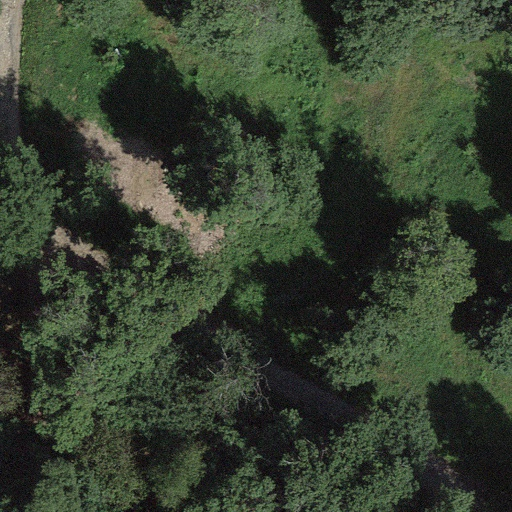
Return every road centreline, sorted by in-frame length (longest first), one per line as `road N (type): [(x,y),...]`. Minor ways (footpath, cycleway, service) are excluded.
road 1 (track): [(456,511),(377,436),(182,331),(42,241),(6,177),(0,70)]
road 2 (track): [(60,511),(37,438),(32,341),(42,241)]
road 3 (track): [(37,438),(110,363),(182,331)]
